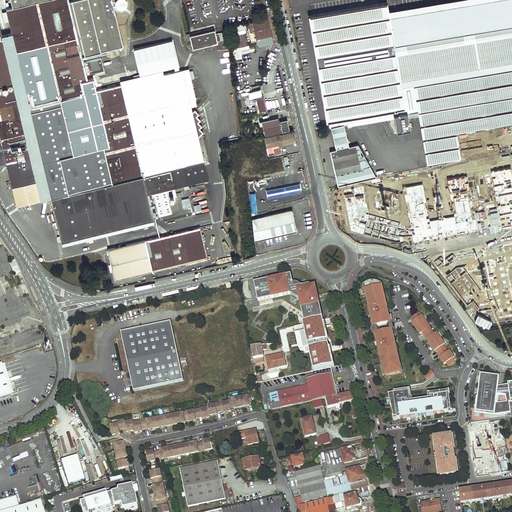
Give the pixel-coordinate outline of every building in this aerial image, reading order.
[(10,0),(12,6),(7,8),(12,33),(10,33),(3,34),(0,35),(0,136),(0,138),(0,162),(6,161),(16,204),(42,198),(47,197),(50,196),(58,231),(60,239),(153,218),(147,193),(207,178),(198,137),(203,132),(199,128),(201,126),(198,122),(200,120),(196,116),(198,114),(194,109),(193,106),(196,105),(195,99),(196,99),(191,79),(184,80),(182,69),(179,69),(171,39),(133,48),(139,75),(140,79),(121,83),(96,89),(93,77),(87,79),(86,74),(104,69),(101,56),(85,60),(83,61),(74,25),(77,25),(84,55),(122,46),(111,0),(10,0)] [(388,2),(310,15),(328,121),(342,119),(343,119),(405,108),(402,86),(414,84),(418,110),(427,165),(461,159),(457,134),(511,124),(511,0),(450,0),(389,10),(388,2)] [(267,18),(252,21),(257,43),(259,46),(273,43),(270,29),(267,18)] [(84,55),(77,25),(74,25),(83,61),(85,60),(84,55)] [(214,27),(185,34),(186,38),(190,38),(192,49),(211,44),(211,42),(221,40),(219,32),(215,33),(214,27)] [(237,36),(238,47),(247,46),(246,35),(237,36)] [(188,67),(182,69),(184,80),(191,79),(188,67)] [(139,75),(120,80),(121,83),(140,79),(139,75)] [(405,108),(406,112),(408,112),(418,110),(414,84),(402,86),(405,108)] [(261,97),(254,99),(256,108),(263,106),(261,97)] [(394,114),(397,130),(410,128),(408,112),(406,112),(394,114)] [(278,117),(259,121),(260,126),(263,126),(265,135),(289,130),(287,119),(279,121),(278,117)] [(344,124),(343,119),(328,121),(329,128),(344,124)] [(346,135),(344,125),(331,128),(334,138),(346,135)] [(293,131),(271,135),(272,145),(282,143),(282,144),(295,141),(293,131)] [(271,135),(263,137),(263,138),(266,147),(272,145),(271,135)] [(349,147),(346,135),(334,138),(336,149),(349,147)] [(363,155),(357,145),(349,147),(336,149),(330,151),(333,162),(363,155)] [(248,147),(231,151),(234,161),(240,160),(240,159),(244,158),(245,164),(251,163),(252,162),(250,154),(249,154),(248,150),(248,147)] [(376,177),(363,155),(333,162),(338,185),(376,177)] [(511,175),(510,167),(491,171),(502,227),(511,225),(511,175)] [(478,231),(466,175),(447,180),(454,213),(428,219),(422,183),(402,187),(414,242),(478,231)] [(293,186),(281,188),(282,195),(294,193),(293,186)] [(363,187),(343,189),(351,231),(401,243),(398,228),(399,223),(369,216),(363,187)] [(249,188),(248,188),(249,197),(250,197),(251,210),(252,210),(261,209),(259,188),(254,188),(249,189),(249,188)] [(278,189),(266,191),(267,198),(279,196),(278,189)] [(292,210),(252,219),(254,240),(296,230),(292,210)] [(154,223),(153,218),(60,239),(61,244),(154,223)] [(206,257),(199,226),(106,246),(113,277),(151,269),(187,261),(206,257)] [(441,256),(434,261),(467,303),(473,301),(480,310),(494,309),(496,319),(511,316),(511,293),(506,265),(511,264),(511,245),(503,247),(454,256),(453,255),(444,260),(441,256)] [(16,260),(10,261),(13,276),(19,274),(16,260)] [(189,268),(187,261),(151,269),(153,276),(189,268)] [(153,277),(151,270),(144,272),(145,278),(153,277)] [(254,285),(258,302),(272,299),(273,302),(286,299),(292,303),(311,313),(312,317),(319,315),(318,311),(321,310),(319,302),(317,297),(315,288),(310,289),(309,287),(294,291),(292,286),(291,286),(291,284),(292,284),(290,276),(254,285)] [(367,284),(366,285),(368,294),(366,294),(369,308),(370,307),(372,312),(370,312),(374,329),(380,328),(380,326),(391,324),(389,317),(387,308),(386,309),(384,304),(386,303),(382,286),(380,287),(379,284),(378,283),(377,283),(375,282),(374,282),(372,282),(370,283),(368,283),(367,284)] [(331,299),(330,293),(317,297),(319,302),(331,299)] [(292,303),(288,304),(303,312),(305,323),(318,320),(323,319),(321,310),(318,311),(319,315),(312,317),(311,313),(292,303)] [(422,316),(419,313),(412,318),(414,321),(412,323),(414,326),(415,325),(419,331),(418,332),(420,335),(422,333),(427,340),(428,343),(430,342),(434,348),(433,349),(435,352),(435,351),(436,350),(444,362),(443,363),(444,365),(446,363),(448,366),(455,362),(453,359),(454,358),(450,351),(448,353),(443,346),(445,345),(437,333),(434,335),(429,328),(430,328),(422,316)] [(323,319),(318,320),(321,332),(338,328),(337,322),(335,316),(323,319)] [(392,316),(389,317),(391,324),(380,326),(380,328),(374,329),(374,331),(375,333),(381,331),(381,332),(392,330),(394,337),(396,336),(395,330),(394,330),(393,326),(392,323),(393,323),(392,316)] [(130,374),(134,393),(184,382),(171,322),(122,333),(123,339),(117,341),(125,375),(130,374)] [(297,325),(287,327),(290,339),(300,337),(297,325)] [(381,332),(381,331),(375,333),(378,349),(380,349),(381,354),(380,354),(383,367),(384,367),(386,375),(398,374),(400,373),(399,370),(401,370),(397,350),(395,351),(394,346),(396,345),(394,337),(392,330),(381,332)] [(252,348),(253,359),(264,357),(262,346),(252,348)] [(436,350),(435,351),(443,363),(444,362),(436,350)] [(266,357),(269,369),(285,365),(283,354),(266,357)] [(308,358),(310,368),(327,364),(325,355),(308,358)] [(0,399),(11,396),(1,363),(0,363),(0,399)] [(434,375),(431,370),(424,376),(427,380),(434,375)] [(271,410),(326,398),(336,395),(331,374),(307,380),(308,384),(269,393),(271,404),(270,404),(271,410)] [(499,378),(481,376),(479,389),(482,389),(481,392),(479,392),(478,397),(477,410),(486,411),(486,410),(495,411),(494,415),(508,414),(511,413),(509,402),(511,401),(511,384),(499,386),(499,378)] [(448,410),(451,409),(449,392),(447,392),(446,389),(430,392),(430,397),(428,397),(412,400),(410,401),(409,396),(409,395),(408,389),(394,392),(394,394),(388,395),(390,403),(392,403),(392,405),(391,406),(394,418),(397,417),(397,419),(411,417),(411,415),(415,415),(418,414),(419,416),(426,415),(426,413),(430,413),(434,412),(434,413),(435,413),(448,411),(448,410)] [(336,395),(326,398),(328,407),(355,401),(352,392),(350,392),(336,395)] [(110,425),(112,435),(120,434),(119,429),(126,428),(127,432),(134,431),(134,433),(142,431),(142,429),(148,428),(149,430),(164,427),(163,425),(170,424),(170,425),(185,422),(185,421),(188,420),(188,422),(196,420),(195,419),(202,417),(202,419),(210,417),(210,416),(217,414),(217,412),(223,411),(224,413),(231,411),(231,408),(234,407),(234,409),(249,406),(249,404),(252,403),(251,395),(229,399),(229,401),(208,406),(208,407),(132,423),(132,421),(125,422),(124,420),(117,421),(118,424),(110,425)] [(478,397),(477,396),(475,414),(499,417),(508,415),(508,414),(494,415),(495,411),(486,410),(486,411),(477,410),(478,397)] [(302,420),(306,437),(316,434),(312,418),(302,420)] [(240,434),(242,439),(246,438),(248,445),(259,443),(256,431),(240,434)] [(321,436),(323,444),(330,443),(328,434),(321,436)] [(440,471),(440,476),(457,473),(456,469),(457,469),(455,461),(454,458),(448,459),(448,462),(447,462),(445,448),(446,447),(447,450),(453,449),(453,446),(452,439),(451,434),(435,437),(435,441),(436,449),(437,449),(437,451),(439,451),(440,460),(438,461),(439,463),(438,464),(439,471),(440,471)] [(118,439),(109,441),(110,445),(113,444),(118,469),(125,468),(126,471),(129,471),(126,460),(124,460),(124,457),(126,457),(123,442),(118,443),(118,439)] [(148,462),(213,449),(211,439),(203,440),(204,442),(197,443),(197,442),(182,445),(182,447),(175,448),(175,446),(160,449),(161,451),(154,452),(154,451),(146,452),(148,462)] [(448,459),(454,458),(453,449),(447,450),(446,447),(445,448),(447,462),(448,462),(448,459)] [(347,448),(341,450),(344,463),(355,461),(354,454),(354,453),(354,451),(353,450),(352,450),(348,451),(347,448)] [(77,455),(61,460),(69,484),(85,480),(77,455)] [(292,458),(294,468),(305,465),(303,455),(292,458)] [(243,460),(245,471),(261,468),(259,457),(243,460)] [(218,461),(179,470),(187,507),(225,499),(218,461)] [(311,476),(322,473),(319,465),(309,468),(311,476)] [(368,483),(364,466),(346,471),(347,475),(331,480),(335,492),(368,483)] [(311,476),(309,468),(295,472),(297,479),(311,476)] [(158,507),(158,511),(169,511),(160,469),(150,471),(152,479),(153,479),(155,485),(153,486),(156,501),(158,500),(160,507),(158,507)] [(311,476),(297,479),(303,502),(328,495),(328,497),(338,494),(342,493),(351,491),(369,486),(368,483),(335,492),(331,480),(324,481),(322,473),(311,476)] [(511,483),(502,485),(503,491),(501,492),(501,491),(497,492),(496,492),(495,486),(491,486),(478,488),(479,490),(477,490),(477,495),(476,495),(472,495),(472,496),(471,496),(470,491),(468,491),(468,490),(467,490),(461,491),(460,491),(461,503),(466,503),(466,501),(468,501),(469,502),(481,500),(481,499),(484,499),(484,500),(493,499),(493,497),(495,497),(496,498),(504,497),(504,496),(507,495),(507,497),(511,496),(511,483)] [(126,488),(78,502),(81,511),(102,511),(105,511),(106,511),(107,511),(113,509),(113,505),(119,504),(120,508),(126,507),(135,505),(131,485),(125,486),(126,488)] [(369,486),(351,491),(351,492),(359,490),(361,498),(371,495),(369,486)] [(346,503),(347,509),(351,508),(357,507),(358,506),(360,506),(361,505),(361,503),(361,501),(360,500),(359,500),(358,497),(357,497),(356,492),(344,496),(346,503)] [(328,497),(311,502),(313,510),(323,508),(322,507),(328,505),(340,502),(338,494),(328,497)] [(0,511),(43,511),(40,500),(18,507),(15,496),(2,500),(2,501),(0,501),(0,511)] [(417,503),(419,511),(435,511),(442,511),(441,501),(439,501),(439,500),(427,502),(427,503),(426,503),(424,503),(424,502),(417,503)] [(329,511),(328,505),(322,507),(323,508),(313,510),(311,502),(295,506),(298,511),(303,511),(306,511),(329,511)]
